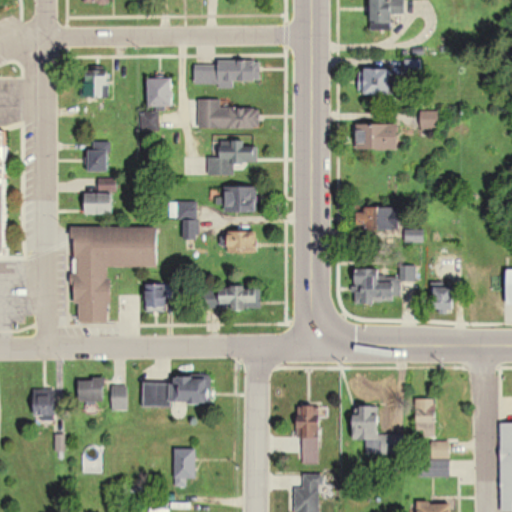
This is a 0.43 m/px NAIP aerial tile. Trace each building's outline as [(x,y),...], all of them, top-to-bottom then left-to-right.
[(372,0),(373,29),(396,29),(396,14),(407,14),(406,0),(372,0)] [(194,85),(234,86),(234,82),(260,82),(260,64),(194,64),(194,85)] [(365,94),(398,94),(398,68),(365,68),(365,94)] [(82,97),(111,97),(111,76),(82,76),(82,97)] [(150,109),(175,109),(175,78),(150,78),(150,109)] [(222,100),(200,100),(200,129),(261,129),(261,108),(222,108),(222,100)] [(160,130),(160,115),(142,115),(142,130),(160,130)] [(359,124),(359,151),(403,151),(403,124),(359,124)] [(221,157),(208,157),(208,175),(234,175),(234,165),(258,165),(258,140),(221,141),(221,157)] [(93,172),(112,172),(112,144),(93,144),(93,172)] [(260,187),(227,187),(227,212),(260,212),(260,187)] [(117,193),(87,193),(87,215),(117,215),(117,193)] [(401,231),(401,208),(359,208),(359,231),(401,231)] [(160,228),(76,228),(75,305),(79,305),(79,322),(111,323),(111,268),(160,268),(160,228)] [(259,254),(259,231),(230,231),(230,254),(259,254)] [(356,270),(356,304),(401,304),(401,282),(383,282),(383,270),(356,270)] [(174,298),(174,284),(147,284),(147,313),(168,313),(168,298),(174,298)] [(263,309),(263,295),(250,295),(249,286),(223,286),(223,295),(205,295),(206,310),(263,309)] [(459,287),(435,287),(435,310),(459,310),(459,287)] [(145,383),(145,407),(172,407),(172,403),(212,403),(212,377),(175,376),(175,383),(145,383)] [(80,379),(80,402),(106,402),(106,379),(80,379)] [(129,387),(113,387),(113,410),(129,410),(129,387)] [(35,418),(60,418),(61,390),(35,390),(35,418)] [(416,399),(416,437),(437,437),(437,399),(416,399)] [(301,464),(324,464),(324,406),(301,407),(301,464)] [(372,454),(405,454),(405,435),(384,435),(384,421),(357,422),(357,437),(372,437),(372,454)] [(511,511),(511,432),(502,433),(501,511),(511,511)] [(175,485),(197,485),(197,448),(175,448),(175,485)] [(303,511),(284,511),(322,511),(322,474),(303,475),(303,511)]
